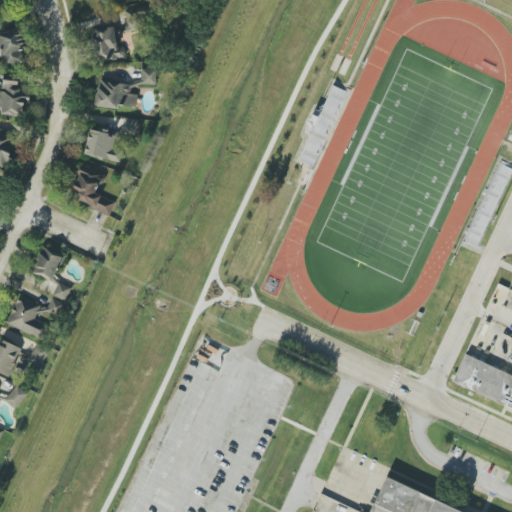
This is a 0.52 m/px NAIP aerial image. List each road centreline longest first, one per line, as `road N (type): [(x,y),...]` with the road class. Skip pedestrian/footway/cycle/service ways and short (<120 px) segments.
road 1 (residential): [(264,322),(511,438)]
road 2 (residential): [(45,0),(58,44),(58,116),(23,206)]
